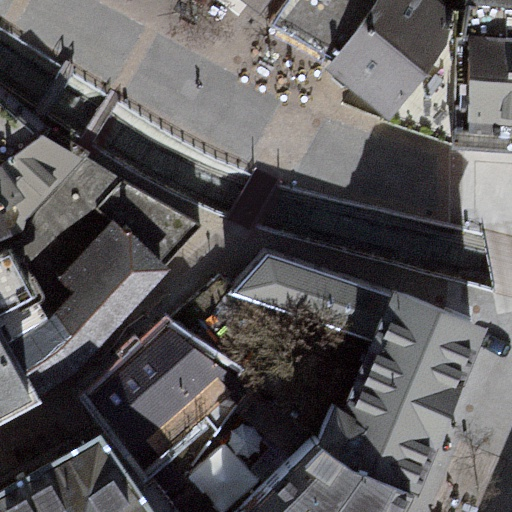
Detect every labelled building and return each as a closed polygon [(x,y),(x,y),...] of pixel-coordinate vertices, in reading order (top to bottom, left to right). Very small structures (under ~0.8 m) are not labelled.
[(243,0),(261,11),(268,0),(243,0)] [(376,0),(289,0),(270,23),(332,56),(376,0)] [(456,21),(426,0),(376,0),(332,56),(324,67),(390,113),(456,21)] [(511,0),(463,0),(463,40),(511,40),(511,0)] [(511,136),(511,40),(463,40),(459,135),(511,136)] [(0,422),(41,401),(39,395),(78,371),(170,271),(164,263),(200,227),(83,153),(70,148),(0,91),(0,422)] [(237,283),(228,294),(369,341),(394,290),(269,248),(237,283)] [(218,272),(162,325),(191,344),(228,294),(237,283),(218,272)] [(316,437),(416,494),(487,327),(394,290),(369,341),(342,406),(334,402),(316,437)] [(162,325),(92,396),(109,418),(147,467),(255,388),(191,344),(162,325)] [(179,511),(109,418),(99,427),(155,511),(179,511)] [(0,487),(0,511),(155,511),(99,427),(0,487)] [(316,437),(248,511),(405,511),(416,494),(316,437)]
